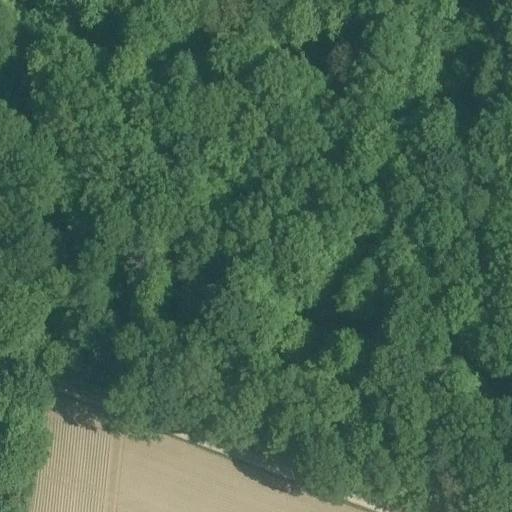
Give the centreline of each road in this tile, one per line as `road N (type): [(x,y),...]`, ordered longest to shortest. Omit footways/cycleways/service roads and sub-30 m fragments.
road 1 (track): [(511,398),(0,211)]
road 2 (track): [(0,361),(418,511)]
